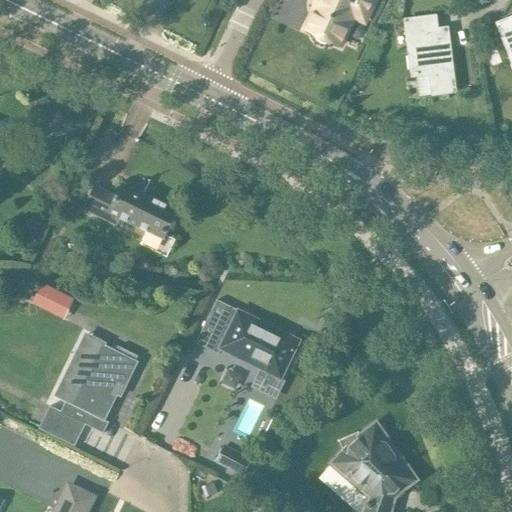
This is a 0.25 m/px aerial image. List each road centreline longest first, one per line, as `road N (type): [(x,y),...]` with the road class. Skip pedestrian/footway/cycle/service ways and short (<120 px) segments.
road 1 (tertiary): [(465,290),(356,178),(208,98)]
road 2 (tertiary): [(208,98),(4,0)]
